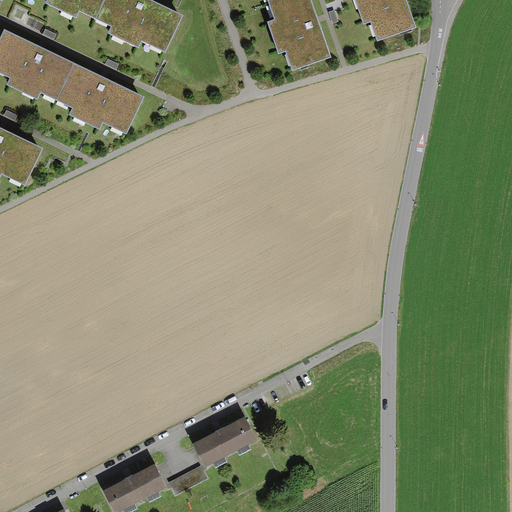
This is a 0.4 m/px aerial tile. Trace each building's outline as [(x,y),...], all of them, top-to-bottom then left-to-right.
[(105,0),(49,0),(47,6),(76,20),(80,12),(96,20),(105,0)] [(166,53),(184,16),(149,0),(105,0),(96,20),(113,28),(111,34),(140,47),(143,42),(166,53)] [(286,53),(293,71),(331,58),(315,14),(310,0),(268,0),(275,20),(268,22),(280,55),(286,53)] [(356,0),(365,26),(372,24),(378,42),(416,29),(405,0),(356,0)] [(5,30),(0,39),(0,73),(11,78),(8,85),(37,99),(40,93),(57,100),(75,63),(5,30)] [(127,134),(145,97),(75,63),(57,100),(74,108),(70,115),(100,129),(103,123),(127,134)] [(26,186),(44,149),(0,127),(0,177),(2,174),(26,186)] [(246,417),(193,444),(205,467),(213,463),(216,468),(227,462),(224,458),(237,451),(240,456),(251,450),(248,445),(258,440),(246,417)] [(154,463),(103,490),(114,511),(118,511),(124,510),(124,511),(130,511),(137,508),(135,504),(147,498),(150,503),(163,497),(160,491),(167,487),(154,463)] [(169,483),(176,496),(207,479),(200,466),(169,483)]
